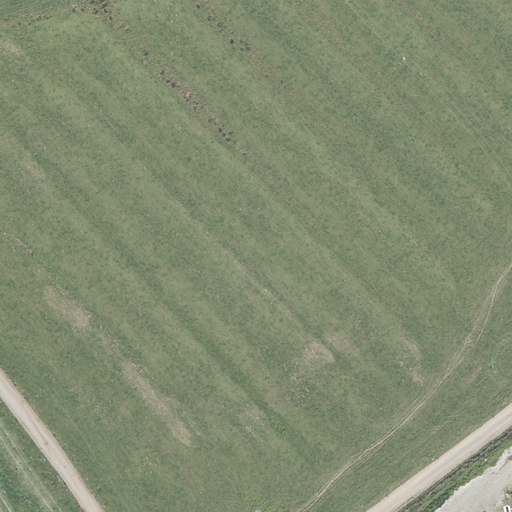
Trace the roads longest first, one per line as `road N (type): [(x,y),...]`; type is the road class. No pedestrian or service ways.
road 1 (track): [(0,266),(155,427),(215,511)]
road 2 (track): [(381,511),(511,398)]
